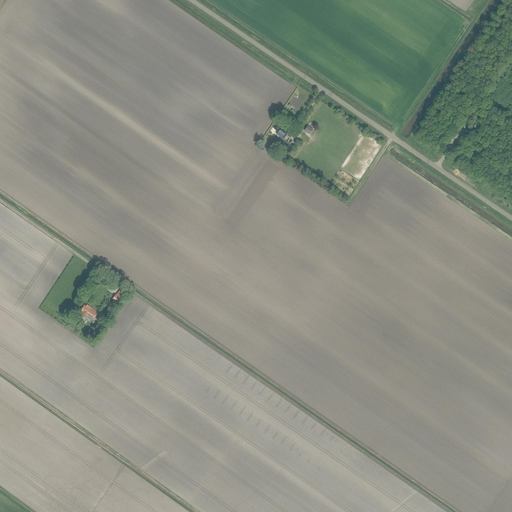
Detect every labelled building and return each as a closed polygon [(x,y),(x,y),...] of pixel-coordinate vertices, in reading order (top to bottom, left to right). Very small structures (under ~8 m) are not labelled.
[(289,130),(279,123),(275,129),(278,131),(277,133),(280,135),(279,136),(283,139),(289,130)] [(289,153),(293,148),(280,140),(277,145),(289,153)] [(87,291),(92,294),(97,285),(95,283),(94,286),(91,284),(87,291)] [(120,289),(116,295),(121,299),(125,294),(120,289)] [(120,300),(114,296),(111,300),(117,304),(120,300)] [(87,317),(93,321),(98,313),(87,305),(86,306),(84,305),(81,310),(83,311),(80,314),(83,316),(83,317),(86,319),(87,317)]
